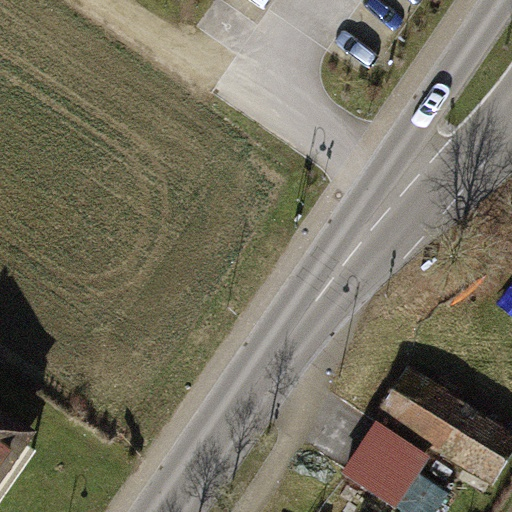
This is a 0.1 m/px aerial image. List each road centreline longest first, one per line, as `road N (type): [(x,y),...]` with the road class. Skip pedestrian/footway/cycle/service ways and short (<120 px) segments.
road 1 (primary): [(424,161),(170,511)]
road 2 (track): [(105,0),(394,200)]
road 3 (primary): [(507,0),(445,93),(424,161)]
